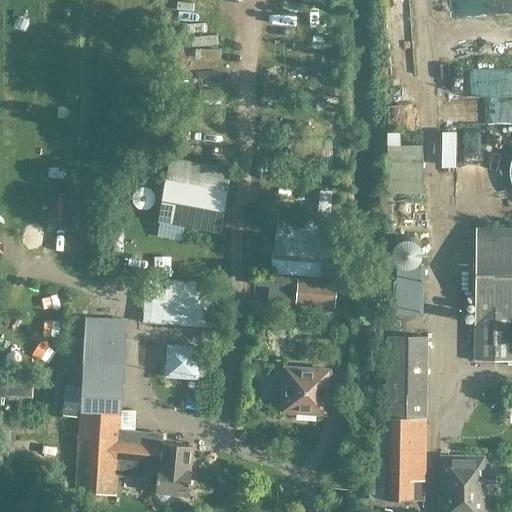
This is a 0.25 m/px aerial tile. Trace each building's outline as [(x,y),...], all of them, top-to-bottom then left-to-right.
[(511,67),(470,67),(469,92),(511,92),(511,67)] [(505,96),(456,96),(456,120),(506,120),(505,96)] [(446,131),(444,159),(455,160),(456,131),(446,131)] [(424,194),(422,146),(401,147),(400,134),(388,134),(389,195),(424,194)] [(333,169),(332,138),(288,138),(288,169),(333,169)] [(219,235),(226,193),(166,180),(159,222),(219,235)] [(341,278),(345,229),(277,223),(271,272),(341,278)] [(511,228),(476,228),(475,361),(511,361),(511,228)] [(413,265),(414,264),(416,263),(417,262),(419,260),(420,258),(421,256),(421,254),(421,252),(421,250),(421,249),(420,247),(420,245),(419,243),(418,242),(415,240),(413,238),(411,238),(409,237),(407,237),(405,237),(403,237),(402,238),(400,239),(398,240),(396,241),(395,243),(394,244),(393,246),(392,248),(392,250),(392,251),(392,253),(392,255),(393,257),(393,258),(394,260),(395,262),(397,263),(399,265),(402,266),(404,266),(405,267),(407,267),(410,266),(413,265)] [(217,329),(212,305),(214,287),(145,283),(143,323),(217,329)] [(336,309),(338,286),(299,283),(297,306),(336,309)] [(40,336),(57,337),(58,323),(41,322),(40,336)] [(183,470),(185,448),(169,446),(169,447),(161,446),(162,436),(136,433),(121,431),(122,411),(123,412),(127,326),(87,324),(84,387),(67,386),(66,416),(81,417),(77,489),(117,493),(118,474),(144,477),(146,462),(158,463),(155,492),(158,492),(158,495),(161,499),(167,499),(170,496),(171,494),(189,496),(192,471),(183,470)] [(424,501),(426,337),(389,337),(388,418),(371,418),(370,500),(424,501)] [(210,378),(212,354),(205,349),(169,347),(167,376),(204,378),(210,378)] [(326,414),(329,370),(286,367),(283,411),(326,414)] [(0,391),(0,394),(33,396),(34,374),(1,372),(0,391)] [(136,433),(137,413),(123,412),(122,411),(121,431),(136,433)] [(352,457),(353,448),(342,447),(341,456),(352,457)] [(483,511),(485,456),(440,456),(439,511),(483,511)]
